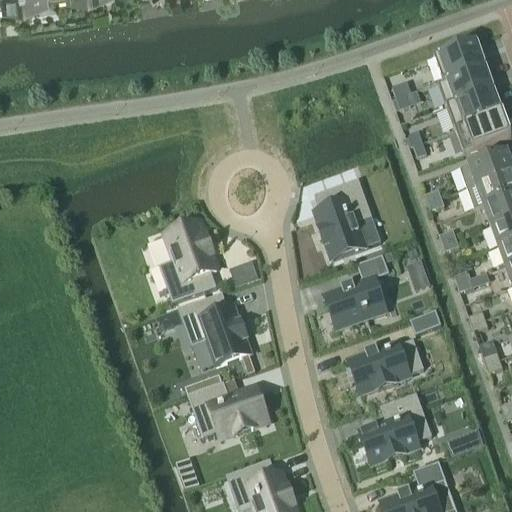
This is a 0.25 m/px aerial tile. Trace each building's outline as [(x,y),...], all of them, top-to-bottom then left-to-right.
[(432,61),(440,85),(441,86),(484,70),(475,46),(432,61)] [(440,85),(436,87),(445,111),(492,94),(484,70),(441,86),(440,85)] [(395,102),(405,99),(410,97),(406,86),(391,91),(395,102)] [(492,94),(445,111),(453,135),(501,118),(492,94)] [(409,110),(405,99),(395,102),(399,114),(409,110)] [(501,118),(453,135),(462,160),(510,143),(501,118)] [(418,135),(408,139),(412,150),(422,146),(418,135)] [(426,158),(422,146),(412,150),(416,161),(426,158)] [(511,176),(511,172),(506,155),(459,172),(466,193),(476,189),(511,176)] [(511,199),(511,176),(476,189),(483,210),(511,199)] [(358,183),(314,199),(319,214),(314,216),(319,232),(318,232),(324,249),(325,249),(331,264),(365,252),(356,227),(371,221),(358,183)] [(441,202),(438,194),(424,199),(427,207),(441,202)] [(511,222),(511,199),(483,210),(490,230),(511,222)] [(444,210),(441,202),(427,207),(430,215),(444,210)] [(511,245),(511,222),(490,230),(498,250),(511,245)] [(174,264),(158,270),(172,307),(216,291),(210,276),(216,274),(210,259),(211,258),(205,241),(204,242),(199,227),(165,239),(174,264)] [(455,242),(452,234),(438,240),(441,247),(455,242)] [(458,251),(455,242),(441,247),(444,256),(458,251)] [(511,268),(511,245),(498,250),(505,271),(511,268)] [(391,257),(382,260),(384,267),(393,264),(391,257)] [(362,286),(323,300),(335,334),(385,316),(374,283),(389,278),(384,267),(382,260),(356,269),(362,286)] [(470,283),(467,275),(453,280),(456,288),(470,283)] [(473,291),(470,283),(456,288),(459,296),(473,291)] [(222,297),(178,313),(191,351),(207,345),(216,370),(250,358),(244,343),(246,343),(239,326),(238,326),(233,311),(227,313),(222,297)] [(435,315),(409,324),(414,339),(440,330),(435,315)] [(485,324),(482,316),(468,321),(470,329),(485,324)] [(488,332),(485,324),(470,329),(473,337),(488,332)] [(397,347),(347,365),(359,399),(374,393),(374,395),(394,388),(393,386),(409,381),(408,378),(423,373),(413,344),(397,349),(397,347)] [(499,364),(496,356),(482,361),(485,369),(499,364)] [(502,373),(499,364),(485,369),(488,378),(502,373)] [(219,379),(184,391),(187,400),(222,387),(219,379)] [(222,387),(187,400),(202,442),(217,436),(220,443),(235,437),(235,438),(252,432),(252,431),(267,426),(255,392),(228,401),(223,387),(222,387)] [(385,426),(359,435),(371,469),(386,464),(386,465),(403,459),(403,458),(418,452),(416,446),(431,440),(416,398),(380,411),(385,426)] [(511,414),(511,405),(500,410),(502,418),(511,414)] [(511,423),(511,414),(502,418),(505,426),(511,423)] [(269,464),(225,479),(237,511),(253,511),(254,511),(292,511),(292,509),(293,509),(287,492),(286,493),(280,477),(275,479),(269,464)] [(418,492),(380,506),(381,511),(454,511),(438,466),(412,475),(418,492)] [(194,476),(179,481),(183,495),(198,489),(194,476)]
